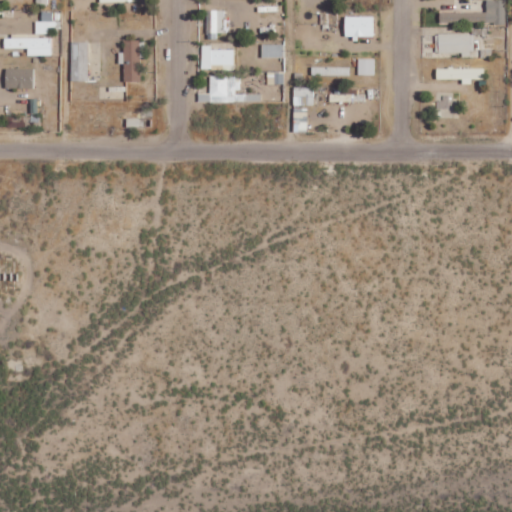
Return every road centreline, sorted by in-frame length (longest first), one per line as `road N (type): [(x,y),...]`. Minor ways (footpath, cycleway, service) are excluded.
road 1 (residential): [(0,153),(511,149)]
road 2 (residential): [(399,149),(402,0)]
road 3 (residential): [(175,149),(177,0)]
